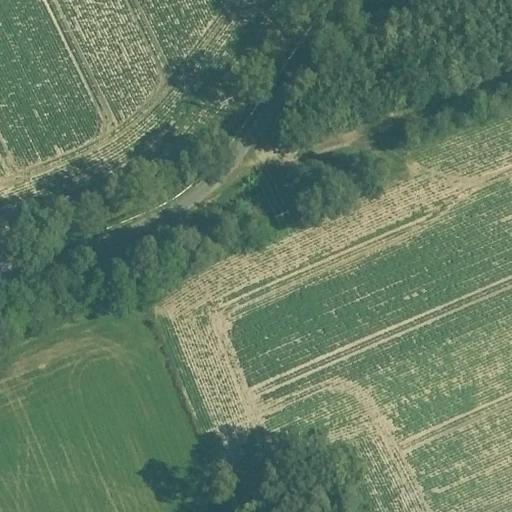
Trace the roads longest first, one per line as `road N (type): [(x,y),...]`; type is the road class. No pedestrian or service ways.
road 1 (unclassified): [(343,0),(222,173),(183,206),(0,289)]
road 2 (track): [(222,173),(273,164),(511,72)]
